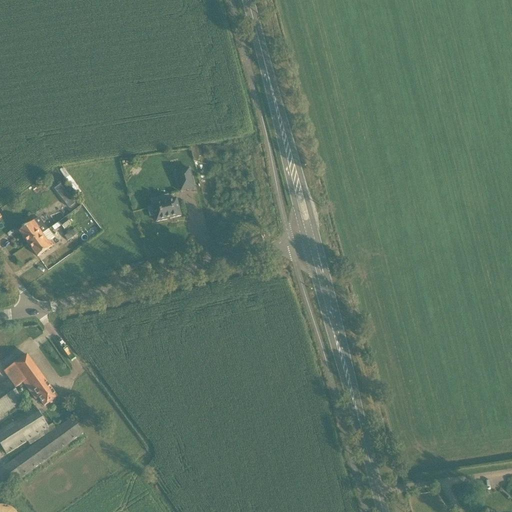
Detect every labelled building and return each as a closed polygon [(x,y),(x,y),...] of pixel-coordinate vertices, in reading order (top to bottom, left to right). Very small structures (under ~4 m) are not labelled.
[(189,169),(175,173),(180,192),(194,189),(189,169)] [(67,195),(61,200),(69,209),(75,205),(67,195)] [(152,206),(152,208),(148,209),(150,217),(154,215),(156,223),(180,216),(176,200),(169,201),(168,197),(160,199),(161,203),(152,206)] [(61,200),(54,201),(56,212),(63,210),(61,200)] [(66,219),(59,224),(63,230),(71,225),(66,219)] [(43,235),(47,232),(39,221),(36,222),(35,221),(19,232),(29,246),(43,235)] [(65,238),(68,242),(78,235),(76,231),(65,238)] [(53,246),(49,241),(47,242),(43,235),(29,246),(37,257),(53,246)] [(23,383),(35,400),(38,398),(44,407),(57,398),(27,356),(4,372),(16,388),(23,383)] [(10,381),(0,386),(0,416),(23,402),(10,381)] [(18,478),(84,436),(73,418),(56,429),(53,424),(48,427),(36,407),(0,430),(0,444),(6,454),(28,441),(32,448),(0,468),(0,479),(14,471),(18,478)]
